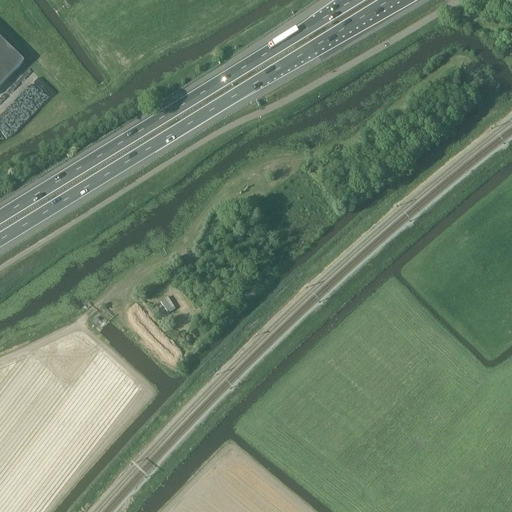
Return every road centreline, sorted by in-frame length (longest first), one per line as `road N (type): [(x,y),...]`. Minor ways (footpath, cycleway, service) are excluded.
road 1 (motorway): [(0,238),(390,0)]
road 2 (motorway): [(353,0),(0,216)]
road 3 (track): [(0,361),(77,326),(149,390)]
